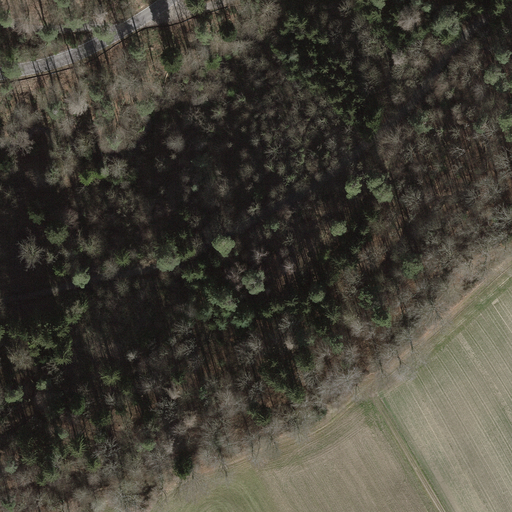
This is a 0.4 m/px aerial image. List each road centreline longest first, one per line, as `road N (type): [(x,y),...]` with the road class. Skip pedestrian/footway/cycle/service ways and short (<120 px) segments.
road 1 (track): [(511,1),(474,28),(428,88),(313,192),(154,264),(0,297)]
road 2 (tertiary): [(0,73),(58,58),(168,0)]
road 3 (track): [(0,18),(40,31),(145,18)]
road 4 (track): [(444,511),(379,400)]
